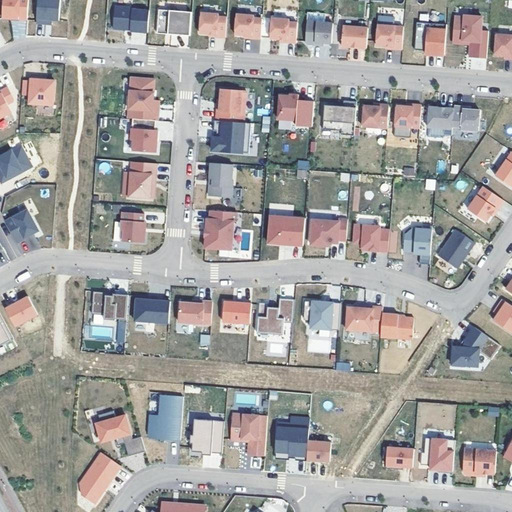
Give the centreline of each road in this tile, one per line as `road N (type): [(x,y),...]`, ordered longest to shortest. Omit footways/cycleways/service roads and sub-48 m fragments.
road 1 (residential): [(173,269),(351,271),(457,301),(511,231)]
road 2 (residential): [(188,60),(511,83)]
road 3 (residential): [(316,486),(152,477),(118,511)]
road 4 (residential): [(188,60),(173,269)]
road 5 (residential): [(511,503),(316,486)]
road 6 (residential): [(0,60),(24,47),(188,60)]
road 7 (residential): [(0,279),(45,259),(173,269)]
